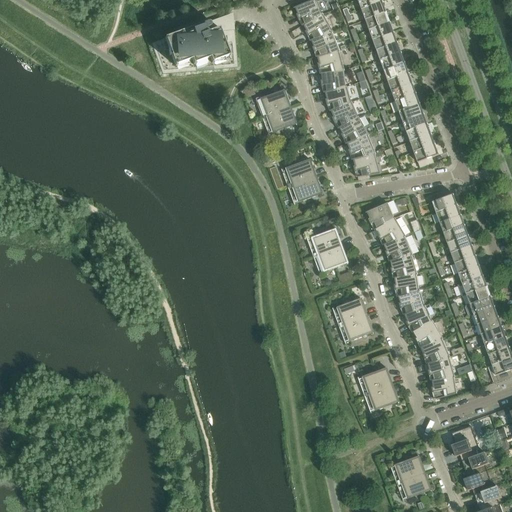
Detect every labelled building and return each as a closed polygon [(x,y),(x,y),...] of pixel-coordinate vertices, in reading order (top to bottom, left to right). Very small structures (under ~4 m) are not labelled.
[(303,27),(324,15),(323,14),(323,15),(316,0),(315,0),(296,8),(294,9),(299,20),(303,27)] [(359,0),(362,10),(382,3),(381,0),(359,0)] [(362,10),(366,21),(386,13),(384,7),(384,2),(382,3),(362,10)] [(387,12),(386,13),(366,21),(370,31),(390,23),(388,17),(387,12)] [(324,15),(303,27),(308,37),(311,42),(334,32),(324,15)] [(394,34),(393,33),(391,28),(391,22),(390,23),(370,31),(374,41),(394,34)] [(207,23),(151,44),(162,75),(238,69),(234,31),(234,27),(220,32),(217,23),(210,25),(210,24),(209,24),(208,23),(207,23)] [(334,32),(311,42),(315,53),(317,58),(341,51),(333,33),(334,33),(334,32)] [(397,44),(397,43),(395,38),(395,32),(393,33),(394,34),(374,41),(377,51),(397,44)] [(401,54),(401,53),(399,48),(399,43),(397,43),(397,44),(377,51),(381,61),(401,54)] [(321,75),(345,71),(340,52),(341,52),(341,51),(317,58),(320,69),(321,75)] [(405,64),(404,63),(403,58),(402,53),(401,53),(401,54),(381,61),(385,71),(405,64)] [(409,74),(408,74),(406,68),(406,63),(404,63),(405,64),(385,71),(388,82),(409,74)] [(324,94),(348,87),(347,87),(344,72),(345,72),(345,71),(321,75),(322,86),(324,94)] [(388,82),(392,92),(412,85),(412,84),(410,79),(410,74),(410,73),(408,74),(409,74),(388,82)] [(392,92),(396,102),(416,95),(416,94),(414,89),(414,83),(412,84),(412,85),(392,92)] [(330,112),(353,103),(352,103),(348,87),(324,94),(327,105),(330,112)] [(263,119),(291,108),(285,90),(284,91),(284,92),(257,102),(257,101),(256,101),(263,119)] [(396,102),(400,112),(420,105),(419,104),(417,99),(417,94),(416,94),(416,95),(396,102)] [(339,130),(360,118),(359,117),(359,118),(353,103),(330,112),(335,123),(339,130)] [(400,112),(403,122),(423,115),(423,114),(421,109),(421,104),(419,104),(420,105),(400,112)] [(298,126),(291,108),(263,119),(269,136),(270,136),(270,135),(297,125),(297,126),(298,126)] [(403,122),(407,132),(427,125),(425,119),(425,114),(423,114),(423,115),(403,122)] [(346,145),(370,135),(360,118),(339,130),(344,140),(346,145)] [(407,132),(411,143),(431,135),(429,129),(428,124),(427,125),(407,132)] [(411,143),(414,153),(434,145),(432,140),(432,134),(431,135),(411,143)] [(352,161),(377,154),(369,136),(370,136),(370,135),(346,145),(351,156),(352,161)] [(436,144),(434,145),(414,153),(421,169),(435,164),(433,158),(440,156),(439,154),(438,155),(436,150),(436,144)] [(377,154),(352,161),(356,172),(356,178),(358,178),(381,175),(376,155),(377,155),(377,154)] [(282,170),(288,188),(317,178),(310,160),(309,160),(310,161),(283,171),(282,170)] [(323,196),(317,178),(288,188),(295,206),(296,206),(295,205),(322,195),(323,196)] [(457,206),(456,206),(454,200),(454,195),(447,198),(445,192),(431,197),(437,214),(457,206)] [(375,231),(396,219),(395,218),(395,219),(388,204),(368,213),(366,213),(371,224),(375,231)] [(457,206),(437,214),(440,224),(460,216),(458,210),(458,205),(456,206),(457,206)] [(460,216),(440,224),(444,234),(464,227),(464,226),(462,221),(462,215),(460,216)] [(383,246),(406,236),(396,219),(375,231),(381,241),(383,246)] [(464,227),(444,234),(448,244),(468,237),(468,236),(466,231),(465,225),(464,226),(464,227)] [(314,258),(342,247),(336,229),(335,230),(308,240),(307,240),(314,258)] [(468,237),(448,244),(452,254),(472,247),(471,246),(469,241),(469,235),(468,236),(468,237)] [(406,236),(383,246),(388,257),(389,262),(413,255),(405,237),(406,237),(406,236)] [(472,247),(452,254),(455,264),(475,257),(475,256),(473,251),(473,246),(471,246),(472,247)] [(349,265),(342,247),(314,258),(320,275),(321,275),(321,274),(348,264),(348,265),(349,265)] [(393,279),(418,275),(413,256),(413,255),(389,262),(393,273),(393,279)] [(475,257),(455,264),(459,274),(479,267),(479,266),(477,261),(477,256),(475,256),(475,257)] [(479,267),(459,274),(463,285),(483,277),(481,271),(480,266),(479,266),(479,267)] [(398,298),(421,291),(420,290),(420,291),(417,276),(418,275),(393,279),(395,290),(398,298)] [(483,277),(463,285),(467,295),(487,287),(486,287),(484,281),(484,276),(483,277)] [(487,287),(467,295),(470,305),(490,298),(490,297),(488,292),(488,286),(486,287),(487,287)] [(404,316),(426,307),(426,306),(425,306),(421,291),(398,298),(401,309),(404,316)] [(490,298),(470,305),(474,315),(494,308),(494,307),(492,302),(492,297),(490,297),(490,298)] [(333,309),(339,327),(368,317),(361,299),(361,300),(334,310),(334,309),(333,309)] [(412,333),(433,321),(432,321),(426,307),(404,316),(409,327),(412,333)] [(494,308),(474,315),(478,325),(498,318),(498,317),(496,312),(495,307),(494,307),(494,308)] [(374,334),(368,317),(339,327),(346,345),(347,345),(346,344),(373,334),(374,335),(374,334)] [(498,318),(478,325),(481,336),(501,328),(499,322),(499,317),(498,317),(498,318)] [(421,349),(443,339),(433,321),(412,333),(418,343),(421,349)] [(501,328),(481,336),(485,346),(505,338),(503,332),(503,327),(501,328)] [(505,338),(485,346),(489,356),(509,348),(507,342),(507,337),(505,338)] [(427,365),(451,358),(443,340),(444,339),(443,339),(421,349),(425,359),(427,365)] [(509,348),(489,356),(493,366),(511,358),(511,356),(510,353),(510,347),(509,348)] [(431,381),(456,377),(450,359),(451,358),(427,365),(430,376),(431,381)] [(511,358),(493,366),(489,367),(495,384),(511,377),(511,374),(511,371),(511,370),(511,358)] [(358,379),(365,396),(393,386),(387,368),(386,368),(386,369),(359,379),(359,378),(358,379)] [(456,377),(431,381),(433,393),(435,401),(437,400),(457,394),(457,395),(455,378),(456,378),(456,377)] [(400,404),(393,386),(365,396),(372,414),(372,413),(399,403),(399,404),(400,404)] [(462,462),(486,453),(482,454),(471,427),(452,434),(456,445),(452,446),(456,458),(460,456),(462,462)] [(490,464),(486,453),(462,462),(468,479),(464,480),(465,480),(488,472),(486,466),(490,464)] [(391,467),(397,484),(426,474),(419,456),(418,457),(419,457),(392,467),(391,466),(391,467)] [(475,496),(498,487),(494,488),(488,472),(465,480),(469,491),(473,490),(475,496)] [(432,492),(426,474),(397,484),(404,502),(404,501),(431,491),(431,492),(432,492)] [(502,498),(498,487),(475,496),(480,511),(482,511),(500,506),(498,500),(502,498)]
